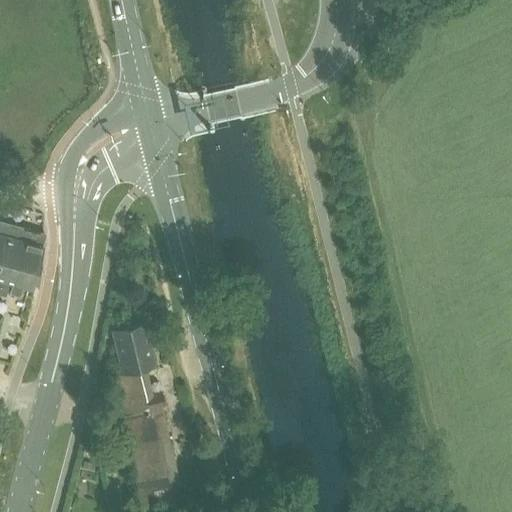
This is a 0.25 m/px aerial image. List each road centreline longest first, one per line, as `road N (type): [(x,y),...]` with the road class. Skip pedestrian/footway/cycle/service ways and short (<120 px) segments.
road 1 (secondary): [(18,511),(74,286),(78,188),(101,149),(150,124)]
road 2 (secondary): [(249,511),(150,124)]
road 3 (secondary): [(150,124),(279,91),(313,73),(335,35),(336,0)]
road 4 (secondary): [(150,124),(121,0)]
